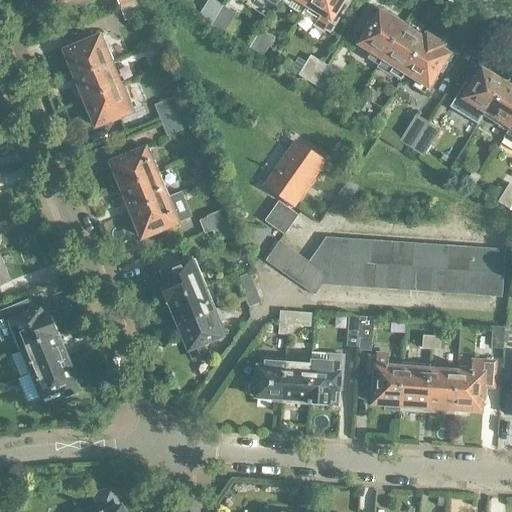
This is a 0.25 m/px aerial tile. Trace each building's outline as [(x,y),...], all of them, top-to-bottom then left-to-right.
[(44,0),(48,9),(64,2),(67,12),(94,1),(93,0),(44,0)] [(135,0),(117,7),(123,21),(144,13),(138,0),(135,0)] [(211,25),(222,6),(213,0),(208,0),(198,17),(211,25)] [(330,35),(341,15),(350,1),(348,0),(310,0),(308,5),(302,14),(315,22),(314,25),(330,35)] [(222,6),(211,25),(225,33),(236,14),(222,6)] [(383,58),(403,25),(380,11),(359,44),(372,51),(368,58),(379,65),(383,58)] [(426,40),(425,39),(403,25),(383,58),(394,65),(390,72),(401,79),(406,72),(405,72),(426,40)] [(261,30),(250,49),(264,57),(275,38),(261,30)] [(77,39),(80,45),(66,51),(76,76),(113,61),(103,36),(94,40),(91,34),(77,39)] [(405,72),(406,72),(416,79),(412,86),(424,93),(449,54),(441,49),(443,45),(428,35),(425,39),(426,40),(405,72)] [(149,56),(161,52),(157,43),(145,48),(149,56)] [(299,75),(314,85),(326,65),(311,56),(299,75)] [(124,85),(113,61),(76,76),(86,101),(124,85)] [(314,85),(329,94),(341,74),(326,65),(314,85)] [(486,117),(506,85),(482,70),(462,103),(486,117)] [(124,85),(86,101),(96,126),(134,110),(124,85)] [(509,132),(511,127),(511,88),(506,85),(486,117),(509,132)] [(159,120),(181,111),(175,97),(153,106),(159,120)] [(354,109),(361,113),(368,101),(361,97),(354,109)] [(181,111),(159,120),(166,137),(188,129),(181,111)] [(412,149),(429,122),(417,114),(400,141),(412,149)] [(429,122),(412,149),(424,156),(440,129),(429,122)] [(294,205),(325,161),(298,142),(267,185),(294,205)] [(122,188),(159,172),(149,148),(112,163),(122,188)] [(202,183),(213,178),(210,169),(199,174),(202,183)] [(159,172),(122,188),(132,212),(169,197),(159,172)] [(467,182),(475,187),(481,177),(473,172),(467,182)] [(510,209),(511,206),(511,182),(506,191),(498,202),(510,209)] [(492,198),(498,202),(506,191),(499,186),(492,198)] [(180,221),(169,197),(132,212),(143,237),(180,221)] [(272,211),(291,225),(298,216),(278,202),(272,211)] [(213,231),(232,223),(226,209),(207,217),(207,218),(199,221),(205,234),(213,231)] [(284,234),(291,225),(272,211),(265,221),(284,234)] [(232,223),(213,231),(218,243),(237,235),(232,223)] [(336,262),(338,238),(327,237),(317,252),(330,262),(336,262)] [(336,262),(341,263),(347,263),(349,239),(338,238),(336,262)] [(347,263),(352,263),(358,264),(360,240),(349,239),(347,263)] [(358,264),(363,264),(369,264),(370,240),(360,240),(358,264)] [(369,264),(376,265),(380,265),(381,241),(370,240),(369,264)] [(275,267),(289,248),(280,241),(265,260),(275,267)] [(380,265),(388,266),(391,266),(392,242),(381,241),(380,265)] [(391,266),(399,267),(402,267),(403,243),(392,242),(391,266)] [(402,267),(410,267),(413,268),(414,244),(403,243),(402,267)] [(413,268),(422,268),(424,268),(425,244),(414,244),(413,268)] [(424,268),(433,269),(435,269),(436,245),(425,244),(424,268)] [(436,245),(435,269),(446,270),(447,246),(436,245)] [(447,246),(446,270),(457,271),(459,247),(447,246)] [(459,247),(457,271),(468,271),(470,247),(459,247)] [(470,247),(468,271),(480,272),(481,248),(470,247)] [(284,274),(298,254),(289,248),(275,267),(284,274)] [(481,248),(480,272),(491,273),(493,249),(481,248)] [(493,249),(491,273),(502,274),(504,250),(493,249)] [(329,274),(330,262),(317,252),(309,263),(319,269),(328,276),(329,274)] [(166,301),(206,285),(196,259),(156,276),(166,301)] [(340,286),(341,263),(336,262),(330,262),(329,274),(328,276),(322,285),(340,286)] [(309,263),(296,282),(305,289),(319,269),(309,263)] [(341,263),(340,286),(351,287),(352,263),(347,263),(341,263)] [(352,263),(351,287),(362,288),(363,264),(358,264),(352,263)] [(363,264),(362,288),(375,289),(376,265),(369,264),(363,264)] [(376,265),(375,289),(386,290),(388,266),(380,265),(376,265)] [(388,266),(386,290),(397,291),(399,267),(391,266),(388,266)] [(399,267),(397,291),(409,291),(410,267),(402,267),(399,267)] [(410,267),(409,291),(420,292),(422,268),(413,268),(410,267)] [(422,268),(420,292),(432,293),(433,269),(424,268),(422,268)] [(314,295),(322,285),(328,276),(319,269),(305,289),(314,295)] [(433,269),(432,293),(444,294),(446,270),(435,269),(433,269)] [(446,270),(444,294),(455,295),(457,271),(446,270)] [(244,287),(256,282),(252,271),(239,276),(244,287)] [(457,271),(455,295),(467,295),(468,271),(457,271)] [(468,271),(467,295),(478,296),(480,272),(468,271)] [(480,272),(478,296),(489,297),(491,273),(480,272)] [(491,273),(489,297),(501,298),(502,274),(491,273)] [(256,282),(244,287),(251,305),(264,300),(256,282)] [(179,325),(217,309),(216,309),(206,285),(166,301),(167,302),(169,301),(179,325)] [(193,358),(206,352),(203,343),(227,333),(221,320),(235,314),(231,304),(216,309),(217,309),(179,325),(193,358)] [(18,348),(58,332),(48,306),(8,323),(18,348)] [(301,324),(302,310),(280,309),(278,332),(289,333),(289,323),(301,324)] [(302,310),(301,324),(311,324),(312,311),(302,310)] [(359,339),(360,317),(347,316),(346,338),(359,339)] [(360,317),(359,339),(372,339),(373,318),(360,317)] [(503,348),(505,327),(492,326),(490,347),(503,348)] [(58,332),(18,348),(29,373),(66,357),(57,334),(59,334),(58,332)] [(430,349),(431,335),(422,334),(421,348),(430,349)] [(431,335),(430,349),(440,349),(441,335),(431,335)] [(342,392),(344,355),(326,354),(325,362),(312,361),(309,404),(334,405),(335,392),(342,392)] [(400,405),(403,367),(388,366),(388,356),(376,355),(373,403),(400,405)] [(80,391),(66,357),(29,373),(39,398),(63,387),(67,396),(80,391)] [(283,398),(285,359),(258,357),(257,381),(255,381),(253,381),(252,381),(250,382),(249,383),(249,384),(248,385),(248,387),(248,388),(248,389),(248,390),(248,391),(249,392),(250,393),(251,394),(252,395),(253,395),(254,396),(256,396),(283,398)] [(285,359),(283,398),(293,398),(295,403),(309,404),(312,361),(285,359)] [(456,366),(456,371),(453,409),(480,411),(482,386),(492,386),(494,362),(472,361),(471,367),(456,366)] [(403,367),(400,405),(427,407),(430,365),(417,364),(417,368),(403,367)] [(441,366),(430,365),(427,407),(453,409),(456,371),(441,370),(441,366)] [(119,507),(111,487),(94,495),(99,507),(86,511),(126,511),(125,508),(122,509),(121,506),(119,507)]
